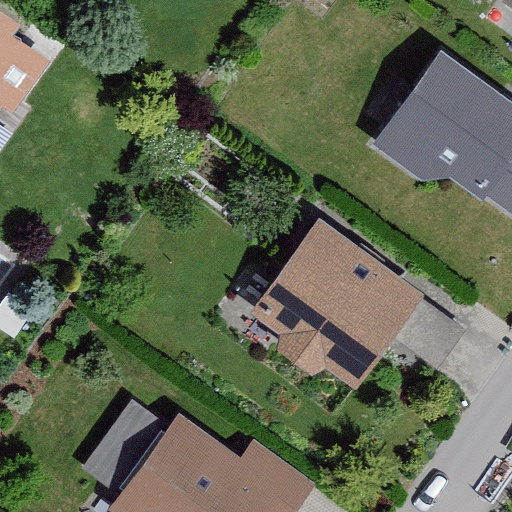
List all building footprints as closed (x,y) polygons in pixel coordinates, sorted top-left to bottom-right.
[(511,13),(511,0),(504,0),(500,5),(511,13)] [(45,65),(16,45),(12,24),(0,15),(0,108),(9,115),(45,65)] [(418,179),(452,176),(511,218),(511,109),(437,56),(372,146),(418,179)] [(421,298),(312,220),(244,314),(282,342),(273,355),(313,383),(324,368),(354,389),(421,298)] [(237,463),(174,417),(164,431),(129,405),(80,473),(114,498),(104,511),(298,511),(314,490),(251,444),(237,463)]
